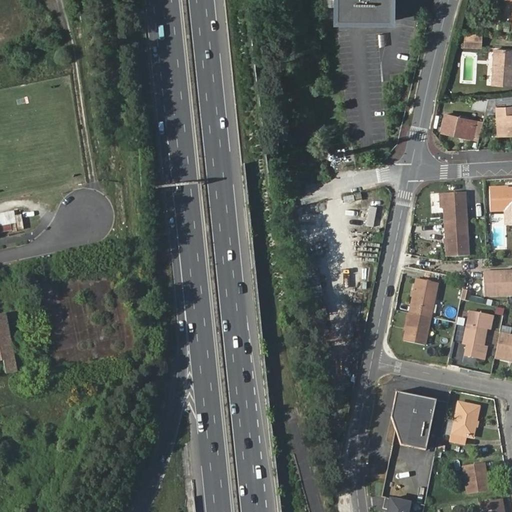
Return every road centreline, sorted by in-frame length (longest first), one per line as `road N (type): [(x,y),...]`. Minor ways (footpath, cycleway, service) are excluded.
road 1 (motorway): [(261,511),(208,0)]
road 2 (motorway): [(188,221),(175,246),(178,409),(142,511)]
road 3 (motorway): [(188,221),(216,511)]
road 4 (motorway): [(164,0),(188,221)]
road 5 (unclassified): [(372,359),(410,170)]
road 6 (unclassified): [(410,170),(448,0)]
road 7 (unclassified): [(359,511),(355,454),(372,359)]
road 8 (residential): [(372,359),(511,390)]
